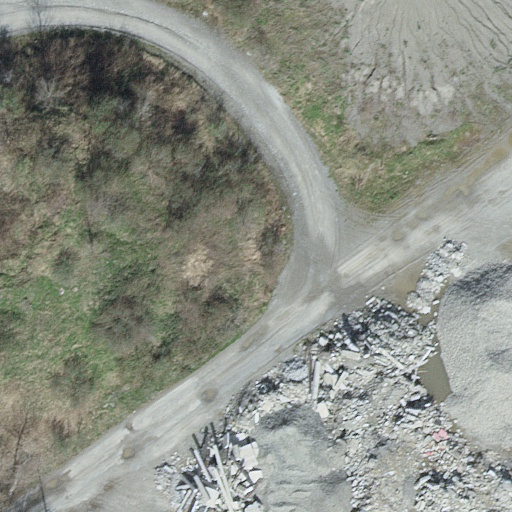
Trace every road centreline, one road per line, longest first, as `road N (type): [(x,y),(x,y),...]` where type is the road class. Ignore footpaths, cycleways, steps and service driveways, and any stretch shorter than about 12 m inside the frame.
road 1 (track): [(40,511),(511,174)]
road 2 (track): [(0,11),(65,1),(113,9),(171,32),(249,89),(303,172),(351,289)]
